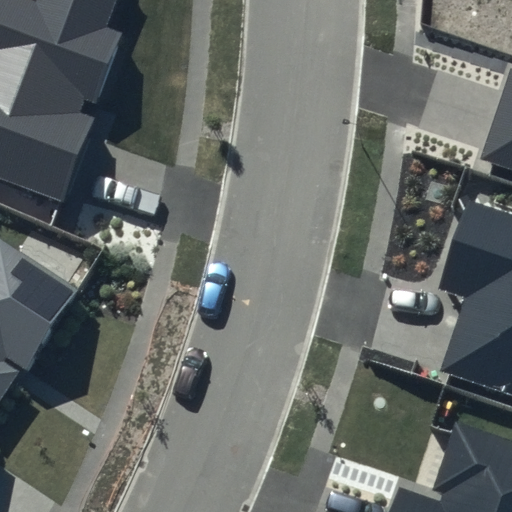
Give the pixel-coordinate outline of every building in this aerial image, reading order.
[(0,0),(0,179),(64,203),(96,118),(78,112),(84,97),(95,101),(121,31),(107,26),(116,0),(0,0)] [(511,71),(482,158),(511,168),(511,71)] [(511,212),(469,198),(438,287),(468,297),(445,367),(511,389),(511,212)] [(84,288),(0,234),(0,402),(23,368),(30,373),(84,288)] [(511,511),(511,437),(456,418),(430,492),(441,495),(439,503),(396,488),(388,511),(511,511)]
